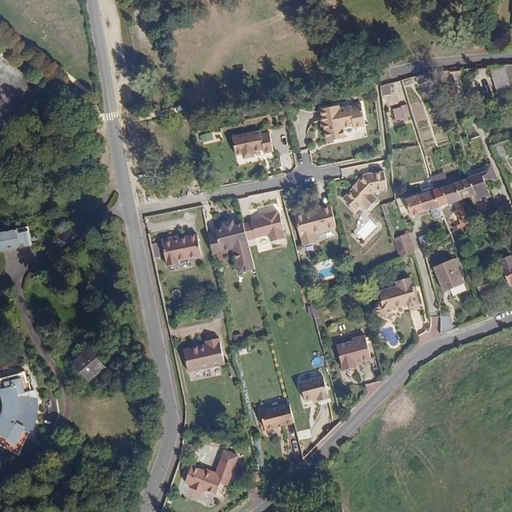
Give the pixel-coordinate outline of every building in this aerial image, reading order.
[(492,68),(489,68),(498,98),(497,98),(497,102),(511,94),(511,93),(504,67),(492,68)] [(424,94),(429,93),(427,81),(421,83),(424,94)] [(392,95),(390,85),(381,87),(383,97),(392,95)] [(366,122),(362,103),(351,105),(351,102),(339,105),(339,102),(322,106),(328,136),(346,132),(344,125),(355,123),(356,125),(366,122)] [(411,117),(407,104),(392,108),(396,121),(411,117)] [(201,142),(212,143),(212,133),(201,133),(201,142)] [(257,138),(257,134),(233,139),(238,159),(245,157),(246,162),(256,160),(256,155),(266,153),(266,154),(275,153),(271,135),(263,137),(257,138)] [(501,142),(492,145),(496,158),(506,154),(501,142)] [(466,178),(468,183),(479,179),(484,190),(495,186),(490,170),(466,178)] [(384,174),(371,177),(371,176),(364,177),(356,185),(358,187),(354,191),(354,190),(343,202),(356,215),(362,209),(367,214),(378,203),(372,198),(375,195),(386,193),(384,174)] [(445,177),(432,181),(436,194),(442,192),(452,188),(456,187),(455,181),(447,183),(445,177)] [(468,183),(467,183),(474,205),(487,200),(484,190),(479,179),(468,183)] [(474,205),(467,183),(456,187),(452,188),(458,203),(468,199),(470,206),(474,205)] [(458,203),(452,188),(442,192),(448,207),(453,205),(454,209),(460,208),(458,203)] [(436,194),(433,195),(438,210),(448,207),(442,192),(436,194)] [(438,210),(433,195),(432,195),(402,206),(407,222),(429,214),(438,210)] [(317,246),(315,237),(337,231),(332,209),(318,212),(319,214),(295,220),(300,240),(301,240),(303,249),(317,246)] [(287,238),(280,213),(278,213),(277,210),(262,214),(263,217),(243,222),(250,246),(256,245),(258,253),(274,249),(272,242),(287,238)] [(438,210),(429,214),(431,221),(433,223),(442,220),(438,210)] [(468,228),(461,211),(454,214),(459,228),(455,229),(457,233),(468,228)] [(494,215),(498,223),(509,218),(506,211),(494,215)] [(231,256),(237,280),(254,276),(242,229),(233,232),(231,227),(222,229),(223,234),(214,236),(215,240),(207,242),(211,261),(231,256)] [(32,251),(29,233),(0,238),(0,256),(0,258),(32,251)] [(196,237),(182,240),(161,244),(167,271),(177,268),(177,266),(201,260),(196,237)] [(415,257),(408,239),(394,246),(401,264),(415,257)] [(511,264),(510,262),(506,263),(505,260),(497,263),(506,291),(511,288),(511,264)] [(442,294),(462,287),(452,261),(432,268),(442,294)] [(414,298),(410,284),(396,288),(397,292),(378,297),(380,306),(374,315),(387,323),(391,314),(409,310),(410,314),(419,311),(415,297),(414,298)] [(481,284),(473,287),(476,295),(484,292),(481,284)] [(439,330),(439,333),(443,332),(453,328),(449,315),(443,317),(442,326),(439,330)] [(352,345),(353,348),(336,352),(338,363),(342,377),(356,373),(355,369),(369,366),(364,343),(352,345)] [(223,372),(218,346),(204,348),(205,352),(182,357),(187,380),(223,372)] [(101,372),(89,359),(76,372),(88,384),(101,372)] [(325,404),(320,383),(297,388),(302,406),(309,404),(314,403),(315,406),(325,404)] [(7,411),(7,418),(23,421),(41,424),(39,406),(34,407),(28,384),(2,390),(7,411)] [(290,427),(286,409),(257,415),(261,434),(273,431),(273,430),(278,429),(278,430),(290,427)] [(23,421),(7,418),(7,424),(0,440),(0,448),(21,459),(30,439),(36,441),(41,424),(23,421)] [(202,499),(211,503),(213,496),(216,497),(218,491),(225,494),(232,474),(218,469),(213,482),(210,481),(209,483),(188,476),(182,492),(188,494),(187,498),(200,502),(202,499)] [(255,498),(253,491),(245,494),(247,501),(255,498)]
